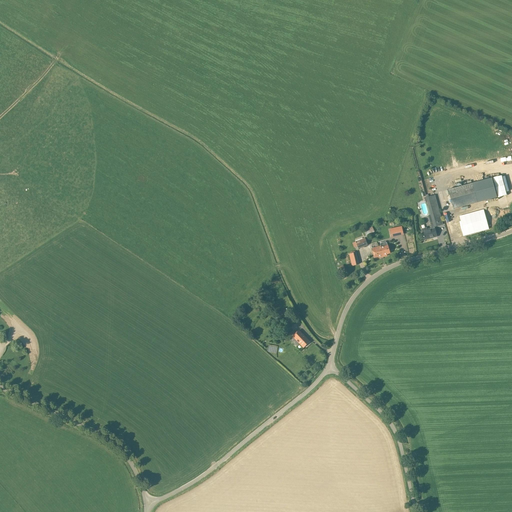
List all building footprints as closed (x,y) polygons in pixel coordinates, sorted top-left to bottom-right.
[(502,159),(493,161),(494,165),(489,166),(490,169),(504,165),(502,159)] [(462,179),(455,181),(457,187),(464,185),(462,179)] [(485,181),(448,190),(454,209),(490,199),(485,181)] [(430,215),(434,228),(443,225),(440,212),(430,215)] [(391,237),(404,235),(402,226),(389,229),(391,237)] [(437,237),(435,228),(422,232),(425,240),(437,237)] [(358,249),(368,245),(365,238),(363,239),(362,238),(355,241),(355,242),(353,243),(354,248),(357,246),(358,249)] [(380,245),(380,246),(378,247),(380,253),(383,253),(384,257),(387,256),(387,254),(390,253),(388,246),(387,243),(385,242),(381,243),(380,245)] [(380,253),(378,247),(371,249),(375,260),(384,257),(383,253),(380,253)] [(356,252),(350,254),(353,266),(359,265),(356,252)] [(303,348),(310,342),(299,330),(292,337),(303,348)]
